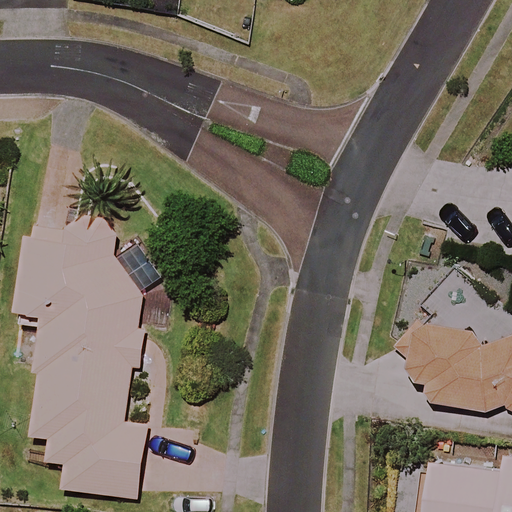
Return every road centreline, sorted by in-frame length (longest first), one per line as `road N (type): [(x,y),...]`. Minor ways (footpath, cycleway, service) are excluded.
road 1 (residential): [(358,181),(127,77),(54,56),(0,58)]
road 2 (residential): [(298,511),(310,360),(358,181)]
road 3 (residential): [(358,181),(462,0)]
